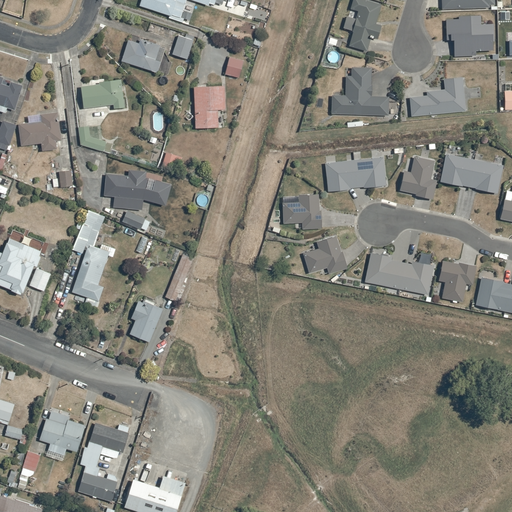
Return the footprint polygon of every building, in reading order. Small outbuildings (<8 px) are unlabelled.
[(139,0),(138,4),(179,17),(184,0),(139,0)] [(380,4),(365,0),(351,0),(350,8),(357,10),(355,18),(347,16),(345,27),(352,29),(348,45),(366,50),(369,37),(375,38),(378,24),(375,23),(380,4)] [(511,10),(499,11),(499,20),(511,20),(511,10)] [(480,24),(480,15),(445,16),(446,36),(452,35),(453,54),(474,54),(474,50),(492,49),(492,24),(480,24)] [(192,39),(177,35),(172,54),(186,58),(192,39)] [(156,71),(162,52),(157,50),(159,43),(138,36),(137,41),(127,38),(120,59),(156,71)] [(242,59),(227,55),(223,73),(238,76),(242,59)] [(370,66),(346,66),(346,95),(331,94),(331,113),(387,114),(387,96),(370,95),(370,66)] [(0,78),(1,76),(0,75),(0,110),(3,111),(4,106),(13,109),(20,85),(9,82),(8,85),(0,82),(0,78)] [(464,110),(461,76),(442,78),(443,88),(425,89),(426,94),(408,96),(410,115),(464,110)] [(123,106),(119,78),(97,81),(97,83),(78,85),(81,107),(112,103),(112,107),(123,106)] [(223,85),(192,84),(192,102),(189,102),(189,126),(216,126),(216,108),(223,108),(223,85)] [(511,89),(503,90),(503,108),(511,108),(511,89)] [(59,139),(56,110),(26,114),(27,121),(17,122),(20,144),(40,142),(41,149),(55,147),(54,140),(59,139)] [(0,167),(2,168),(15,124),(1,120),(0,123),(0,167)] [(102,150),(104,140),(88,136),(87,126),(78,127),(79,144),(102,150)] [(182,154),(164,150),(162,162),(179,166),(182,154)] [(502,164),(445,153),(440,180),(497,191),(502,164)] [(384,184),(382,156),(325,162),(327,189),(384,184)] [(432,160),(412,156),(412,158),(408,158),(406,171),(401,170),(397,189),(414,192),(413,194),(431,198),(434,179),(429,178),(432,160)] [(71,185),(70,169),(57,170),(58,185),(71,185)] [(161,178),(105,172),(103,194),(113,195),(112,206),(140,209),(142,197),(159,199),(161,178)] [(511,190),(505,189),(498,218),(511,221),(511,190)] [(320,226),(318,192),(299,194),(299,201),(280,203),(282,222),(295,221),(296,228),(320,226)] [(82,222),(77,221),(75,227),(78,228),(71,249),(84,253),(71,291),(85,296),(83,302),(96,305),(102,286),(97,284),(107,254),(112,256),(114,247),(100,243),(99,247),(94,245),(103,215),(86,209),(82,222)] [(149,221),(127,210),(121,221),(144,232),(149,221)] [(280,219),(272,217),(269,230),(277,232),(280,219)] [(13,229),(9,237),(6,236),(0,249),(0,284),(20,293),(33,263),(35,264),(44,243),(13,229)] [(345,267),(335,234),(316,240),(318,247),(302,252),(308,272),(326,266),(328,272),(345,267)] [(432,264),(429,264),(431,253),(420,251),(417,261),(409,260),(409,262),(389,258),(390,253),(370,249),(364,280),(426,293),(432,264)] [(184,276),(193,255),(183,250),(163,295),(177,301),(187,278),(184,276)] [(474,265),(440,259),(436,279),(443,280),(440,298),(462,301),(465,282),(471,284),(474,265)] [(50,272),(35,267),(28,284),(43,290),(50,272)] [(167,281),(158,277),(154,285),(164,290),(167,281)] [(511,282),(480,277),(475,304),(511,311),(511,282)] [(161,308),(137,298),(129,317),(134,319),(129,333),(148,340),(161,308)] [(13,402),(0,398),(0,421),(7,423),(13,402)] [(83,423),(65,418),(64,423),(44,417),(38,438),(49,441),(45,454),(61,459),(65,447),(75,450),(83,423)] [(116,428),(92,421),(80,463),(84,464),(76,491),(110,501),(116,481),(96,475),(99,466),(96,466),(99,453),(118,458),(127,425),(117,422),(116,428)] [(20,427),(6,424),(4,434),(17,437),(20,427)] [(39,454),(27,450),(21,472),(33,476),(39,454)] [(173,511),(183,481),(162,474),(158,486),(131,477),(122,506),(138,511),(137,511),(173,511)] [(50,511),(40,507),(37,506),(0,494),(0,511),(50,511)]
